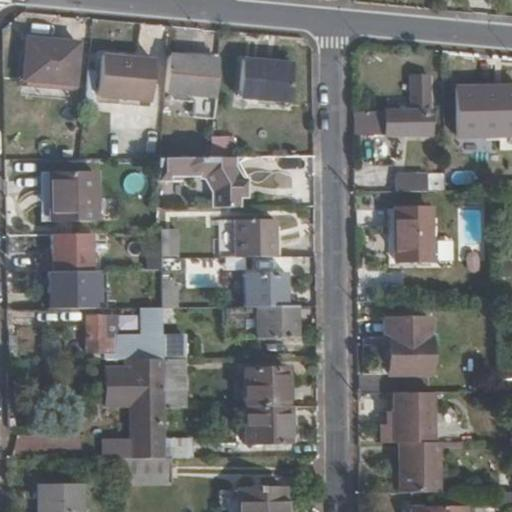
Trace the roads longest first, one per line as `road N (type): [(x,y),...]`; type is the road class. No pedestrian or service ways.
road 1 (residential): [(338,511),(331,19)]
road 2 (residential): [(331,19),(511,35)]
road 3 (residential): [(211,9),(331,19)]
